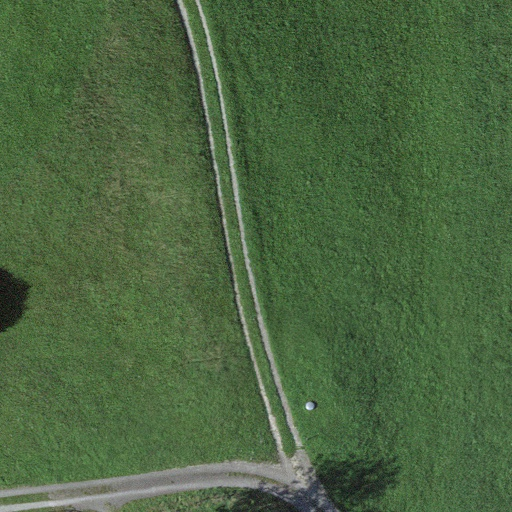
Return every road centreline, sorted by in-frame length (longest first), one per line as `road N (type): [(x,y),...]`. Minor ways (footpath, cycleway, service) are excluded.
road 1 (track): [(189,0),(248,301),(297,459),(322,511)]
road 2 (track): [(0,501),(239,472),(297,491),(322,511)]
